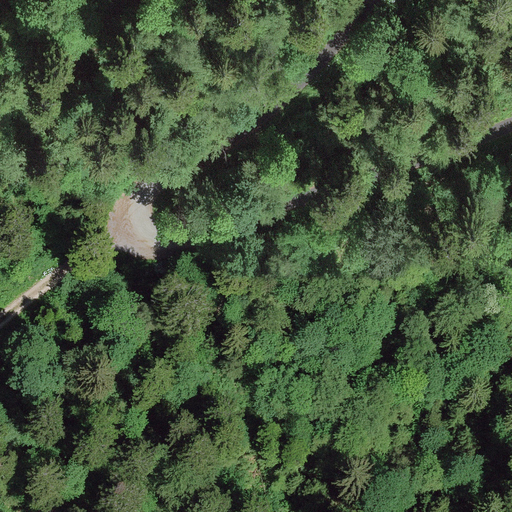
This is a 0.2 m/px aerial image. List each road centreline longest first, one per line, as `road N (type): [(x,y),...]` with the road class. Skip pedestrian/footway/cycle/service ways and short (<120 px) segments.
road 1 (unclassified): [(374,0),(259,123),(140,198),(135,233),(148,241),(188,237),(511,122)]
road 2 (track): [(135,233),(70,266),(0,322)]
